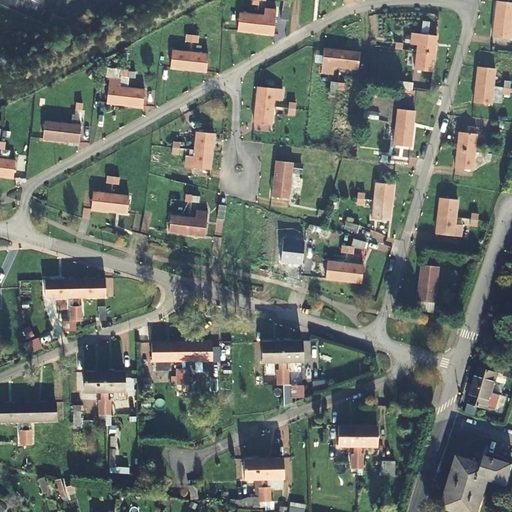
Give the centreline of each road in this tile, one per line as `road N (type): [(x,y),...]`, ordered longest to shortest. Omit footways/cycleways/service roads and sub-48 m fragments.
road 1 (residential): [(374,340),(8,231)]
road 2 (residential): [(374,340),(472,13)]
road 3 (residential): [(8,231),(23,216),(32,186),(239,71)]
road 4 (residential): [(239,71),(352,10),(399,0)]
road 5 (residential): [(457,365),(511,207)]
road 6 (residential): [(227,191),(239,71)]
